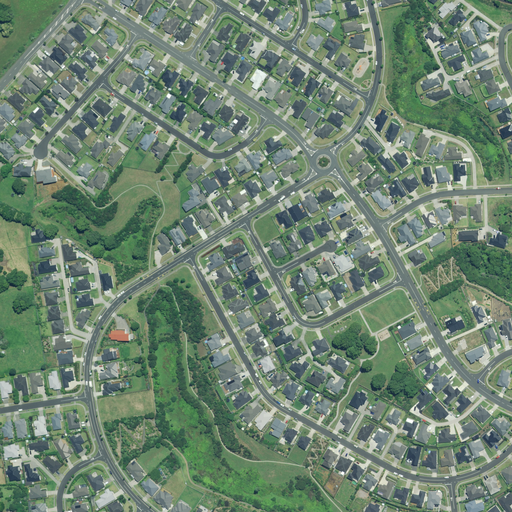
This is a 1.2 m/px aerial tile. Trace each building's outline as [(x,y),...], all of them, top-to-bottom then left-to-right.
[(153,0),(152,0),(140,0),(137,6),(135,9),(140,12),(139,13),(144,16),(147,12),(147,11),(153,0)] [(178,0),(177,2),(179,4),(178,6),(186,11),(193,0),(178,0)] [(262,0),(260,3),(256,0),(251,0),(249,4),(255,9),(255,10),(260,14),(267,3),(263,0),(262,0)] [(322,0),(323,3),(315,5),(317,11),(320,10),(320,15),(327,14),(326,11),(332,10),(331,4),(333,4),(331,0),(322,0)] [(352,5),(351,1),(345,3),(349,17),(360,14),(358,7),(357,7),(356,4),(352,5)] [(439,15),(443,18),(451,10),(451,11),(455,6),(451,2),(450,4),(449,3),(447,5),(445,3),(439,10),(442,13),(439,15)] [(202,5),(197,3),(192,11),(194,12),(189,20),(195,23),(197,19),(199,20),(203,15),(208,8),(202,4),(202,5)] [(168,11),(162,7),(158,13),(156,11),(154,14),(152,13),(149,19),(159,25),(163,17),(164,17),(168,11)] [(282,11),(276,7),(273,12),(267,8),(263,14),(269,18),(268,19),(273,23),(282,11)] [(464,13),(458,9),(448,22),(450,24),(450,23),(454,26),(459,20),(462,22),(465,18),(462,15),(464,13)] [(294,16),(289,13),(283,21),(279,18),(276,23),(280,26),(279,27),(286,32),(290,26),(288,24),(294,16)] [(94,17),(90,15),(89,17),(86,15),(82,21),(87,24),(92,26),(92,27),(97,31),(101,25),(96,23),(97,21),(93,18),(94,17)] [(182,20),(175,16),(173,19),(172,19),(170,22),(166,20),(163,24),(165,25),(163,28),(172,34),(182,20)] [(335,21),(328,17),(325,21),(321,18),(317,24),(331,32),(334,27),(332,26),(335,21)] [(358,26),(357,21),(343,24),(346,33),(357,30),(357,32),(364,30),(362,25),(358,26)] [(478,21),(473,23),(481,41),(487,39),(485,34),(487,33),(486,32),(488,31),(485,25),(483,25),(482,23),(480,24),(478,21)] [(178,31),(174,36),(179,39),(178,40),(182,42),(182,41),(185,42),(188,38),(189,39),(191,35),(190,35),(195,28),(187,23),(183,30),(182,29),(180,32),(178,31)] [(234,26),(230,23),(226,29),(223,27),(219,33),(220,33),(217,38),(222,41),(224,39),(227,41),(231,36),(228,35),(234,26)] [(85,30),(79,24),(75,29),(73,27),(69,32),(82,43),(88,37),(83,32),(85,30)] [(108,27),(104,31),(109,36),(105,41),(112,47),(117,42),(116,41),(119,38),(118,37),(119,36),(115,32),(116,31),(112,28),(111,30),(108,27)] [(440,34),(435,27),(427,32),(428,33),(425,35),(427,38),(429,36),(433,41),(435,39),(436,41),(443,36),(441,33),(440,34)] [(477,42),(470,29),(465,32),(465,31),(460,33),(465,43),(467,42),(469,46),(477,42)] [(251,38),(243,32),(236,42),(238,44),(236,48),(242,52),(251,38)] [(75,40),(68,33),(62,40),(59,44),(71,54),(74,51),(73,50),(76,48),(71,44),(75,40)] [(315,36),(312,34),(306,43),(312,47),(311,48),(316,51),(324,38),(319,35),(316,40),(314,38),(315,36)] [(365,35),(361,35),(361,36),(355,35),(355,40),(350,39),(349,44),(351,44),(350,47),(365,49),(366,44),(364,43),(365,35)] [(332,40),(329,38),(323,46),(330,50),(325,58),(330,61),(341,45),(336,42),(334,44),(331,42),(332,40)] [(109,50),(98,40),(92,46),(99,53),(98,54),(103,59),(107,54),(106,53),(109,50)] [(258,43),(255,41),(250,48),(253,51),(250,55),(256,59),(265,46),(259,42),(258,43)] [(219,46),(213,42),(207,51),(212,55),(210,59),(216,63),(226,47),(221,44),(219,46)] [(458,53),(455,46),(451,47),(450,44),(442,47),(444,51),(439,53),(441,60),(458,53)] [(50,57),(63,69),(66,67),(63,64),(69,57),(57,46),(53,50),(55,51),(50,57)] [(479,48),(473,51),(475,57),(472,58),(475,63),(489,57),(487,52),(482,54),(479,48)] [(92,53),(89,49),(81,58),(86,63),(87,62),(90,64),(89,65),(91,67),(90,68),(92,70),(97,64),(96,63),(99,59),(95,56),(93,58),(90,55),(92,53)] [(152,54),(146,51),(143,56),(142,56),(140,58),(141,59),(139,61),(136,59),(132,64),(137,67),(138,66),(144,70),(152,58),(150,57),(152,54)] [(272,53),(268,51),(263,59),(268,62),(267,65),(272,68),(280,56),(273,52),(272,53)] [(234,56),(228,52),(222,61),(227,65),(224,69),(230,72),(240,57),(235,54),(234,56)] [(348,57),(342,53),(335,63),(341,68),(343,66),(347,69),(352,61),(348,58),(348,57)] [(464,61),(461,54),(445,61),(448,67),(450,66),(452,72),(461,68),(459,63),(464,61)] [(60,68),(48,56),(40,65),(47,72),(50,69),(54,74),(60,68)] [(160,63),(154,59),(150,66),(155,69),(153,74),(158,77),(166,65),(160,62),(160,63)] [(290,62),(284,59),(278,69),(279,70),(277,73),(282,76),(287,70),(289,72),(293,66),(289,64),(290,62)] [(253,66),(244,60),(240,64),(243,66),(241,69),(239,67),(235,73),(240,76),(237,80),(242,84),(246,77),(245,76),(249,71),(249,72),(253,66)] [(84,69),(77,63),(75,65),(73,63),(69,67),(79,76),(78,77),(82,81),(87,76),(84,74),(88,70),(85,68),(84,69)] [(172,69),(169,66),(165,73),(167,74),(164,79),(168,82),(166,86),(170,89),(180,74),(175,71),(174,73),(171,71),(172,69)] [(302,69),(297,66),(290,76),(294,78),(292,83),(298,87),(307,73),(301,70),(302,69)] [(135,76),(124,69),(122,73),(121,72),(116,80),(122,84),(122,83),(128,87),(135,76)] [(267,75),(258,69),(251,80),(255,83),(252,87),(258,90),(267,75)] [(481,69),(477,71),(481,81),(493,77),(490,69),(486,70),(486,69),(482,70),(481,69)] [(37,77),(32,73),(28,77),(42,89),(47,84),(44,81),(47,78),(44,75),(41,78),(39,75),(37,77)] [(144,77),(140,74),(131,89),(136,92),(138,88),(144,92),(146,88),(144,87),(146,84),(144,83),(145,80),(143,79),(144,77)] [(321,84),(309,76),(304,84),(306,85),(303,90),(306,91),(304,94),(308,97),(314,87),(317,90),(321,84)] [(79,82),(73,77),(69,82),(66,79),(61,83),(72,93),(77,88),(75,86),(79,82)] [(188,82),(182,78),(179,82),(180,84),(179,86),(181,87),(180,89),(183,91),(180,95),(184,98),(194,83),(189,80),(188,82)] [(437,83),(436,79),(432,81),(429,78),(421,82),(420,84),(419,85),(422,92),(426,90),(425,88),(437,83)] [(40,90),(27,79),(23,83),(25,85),(20,90),(24,94),(25,92),(27,94),(29,92),(31,94),(33,92),(36,94),(40,90)] [(493,79),(487,82),(488,85),(486,86),(490,94),(501,90),(498,84),(496,85),(493,79)] [(276,84),(270,80),(263,89),(269,93),(266,97),(271,100),(282,84),(278,81),(276,84)] [(458,83),(454,85),(457,94),(461,92),(463,98),(470,95),(465,82),(459,84),(458,83)] [(70,94),(59,84),(51,92),(59,99),(62,95),(66,99),(70,94)] [(210,93),(198,86),(196,89),(198,90),(197,92),(194,90),(193,92),(198,96),(195,101),(200,105),(206,97),(207,97),(210,93)] [(321,91),(319,90),(317,93),(321,96),(318,101),(324,104),(332,92),(327,88),(326,89),(323,87),(321,91)] [(155,91),(151,89),(145,98),(155,105),(163,93),(158,90),(155,94),(154,93),(155,91)] [(431,95),(426,93),(425,98),(435,101),(449,96),(447,90),(442,93),(440,90),(431,95)] [(293,95),(287,91),(284,96),(279,92),(274,99),(280,103),(279,104),(284,108),(293,95)] [(26,100),(17,92),(13,96),(12,95),(8,100),(21,111),(25,107),(22,105),(26,100)] [(177,98),(173,95),(170,99),(166,96),(160,106),(164,109),(163,110),(168,114),(171,109),(170,108),(177,98)] [(216,98),(212,95),(208,102),(207,101),(204,105),(206,106),(203,109),(208,112),(208,113),(213,117),(217,111),(223,102),(217,98),(216,98)] [(340,95),(333,105),(350,116),(353,111),(349,108),(353,103),(340,95)] [(51,102),(44,96),(40,101),(46,107),(44,109),(51,115),(56,110),(55,109),(58,106),(53,101),(51,102)] [(499,98),(497,99),(500,106),(502,105),(502,107),(507,105),(505,100),(502,101),(502,100),(500,101),(499,98)] [(104,102),(100,99),(93,107),(105,118),(113,108),(109,104),(108,105),(104,102)] [(302,103),(297,100),(292,107),(296,110),(293,115),(298,118),(308,103),(304,100),(302,103)] [(174,110),(170,116),(181,123),(188,113),(185,111),(187,109),(185,108),(187,105),(181,102),(175,111),(174,110)] [(15,111),(6,103),(3,107),(2,106),(0,108),(0,112),(11,122),(16,116),(13,114),(15,111)] [(235,111),(225,105),(218,116),(228,122),(235,111)] [(511,113),(509,107),(505,109),(505,110),(502,111),(502,112),(497,115),(500,122),(503,121),(503,122),(511,119),(509,114),(511,113)] [(46,113),(40,108),(36,114),(33,112),(30,116),(30,117),(41,127),(45,122),(41,118),(46,113)] [(320,116),(308,108),(302,117),(309,121),(306,126),(312,129),(320,116)] [(95,113),(91,109),(87,114),(86,113),(82,118),(94,129),(100,123),(96,120),(97,119),(93,115),(95,113)] [(380,131),(388,116),(384,114),(386,111),(382,109),(380,114),(378,113),(378,115),(377,115),(375,119),(376,119),(374,123),(377,125),(375,129),(380,131)] [(203,116),(196,112),(194,115),(191,113),(187,120),(192,123),(189,128),(194,131),(203,116)] [(344,117),(337,112),(336,115),(332,112),(328,119),(341,128),(344,123),(341,121),(344,117)] [(115,117),(113,121),(114,122),(109,129),(115,133),(127,116),(122,113),(120,115),(120,114),(118,117),(116,116),(115,117)] [(250,118),(244,114),(241,117),(237,115),(235,118),(236,119),(234,122),(236,124),(231,131),(238,135),(242,129),(243,129),(250,118)] [(30,124),(26,120),(24,123),(23,122),(18,127),(31,138),(35,133),(32,130),(35,126),(32,122),(30,124)] [(140,124),(135,120),(127,131),(129,132),(128,134),(130,135),(128,138),(133,142),(140,131),(141,132),(144,127),(140,124)] [(77,125),(72,130),(83,141),(88,135),(84,132),(88,127),(82,122),(78,126),(77,125)] [(210,126),(205,122),(201,128),(206,131),(203,136),(208,140),(217,126),(212,123),(210,126)] [(391,122),(384,136),(388,137),(387,140),(393,143),(399,131),(398,131),(400,126),(391,122)] [(335,128),(331,124),(329,126),(326,124),(321,130),(319,128),(315,132),(319,137),(320,136),(324,139),(326,136),(327,137),(335,128)] [(224,133),(221,130),(212,135),(216,141),(217,141),(220,145),(233,137),(228,130),(224,133)] [(403,146),(408,148),(415,133),(409,131),(408,133),(403,131),(400,138),(405,141),(403,146)] [(155,135),(150,132),(148,135),(145,133),(139,142),(142,144),(140,147),(146,150),(155,135)] [(22,138),(17,133),(12,139),(16,143),(15,144),(20,149),(29,140),(24,135),(22,138)] [(425,135),(421,133),(415,146),(418,148),(415,154),(422,157),(430,139),(425,137),(425,135)] [(79,140),(72,134),(69,138),(66,135),(62,141),(77,154),(82,148),(78,145),(81,143),(78,141),(79,140)] [(275,143),(272,138),(264,143),(266,146),(267,145),(269,148),(266,149),(269,154),(283,145),(280,140),(275,143)] [(379,148),(368,138),(366,140),(363,139),(359,143),(362,146),(364,145),(369,151),(369,152),(372,155),(379,148)] [(111,144),(106,140),(103,143),(99,140),(91,150),(93,152),(91,154),(97,159),(105,147),(107,149),(111,144)] [(163,144),(157,140),(152,147),(159,152),(156,156),(161,159),(169,146),(164,143),(163,144)] [(4,145),(1,142),(0,143),(0,150),(5,155),(4,155),(9,160),(16,152),(13,149),(14,149),(7,142),(4,145)] [(435,158),(439,159),(445,145),(439,142),(437,147),(432,144),(429,153),(435,155),(435,158)] [(456,147),(448,147),(449,155),(445,155),(445,159),(462,158),(462,152),(456,153),(456,147)] [(273,159),(277,165),(287,159),(288,161),(294,157),(288,148),(286,150),(285,148),(281,151),(282,152),(280,153),(279,152),(275,155),(276,157),(273,159)] [(115,154),(112,152),(110,155),(110,156),(108,159),(109,160),(108,162),(113,167),(124,153),(119,149),(115,154)] [(359,154),(355,150),(350,153),(353,156),(348,161),(353,167),(366,155),(363,151),(359,154)] [(66,155),(61,151),(56,156),(68,166),(70,165),(71,166),(75,162),(72,160),(74,157),(71,155),(70,156),(67,153),(66,155)] [(397,152),(392,155),(402,168),(409,163),(404,157),(406,155),(403,151),(399,155),(397,152)] [(262,155),(260,152),(254,156),(252,153),(247,157),(256,170),(261,168),(259,165),(261,163),(259,160),(261,159),(260,156),(262,155)] [(382,155),(378,158),(389,173),(391,172),(392,173),(395,170),(394,168),(395,167),(387,157),(385,159),(382,155)] [(252,169),(245,159),(240,162),(241,163),(235,167),(239,173),(245,169),(247,173),(252,169)] [(93,167),(87,162),(83,168),(81,166),(77,172),(83,176),(83,175),(88,179),(91,173),(89,172),(93,167)] [(283,167),(284,168),(281,169),(282,170),(280,171),(282,174),(281,174),(284,179),(291,174),(290,173),(293,172),(294,173),(301,169),(298,164),(296,165),(294,163),(291,166),(289,163),(283,167)] [(366,166),(364,163),(358,168),(361,173),(357,177),(361,181),(373,170),(368,164),(366,166)] [(460,164),(454,164),(454,180),(460,180),(460,176),(466,176),(466,165),(461,165),(461,167),(460,167),(460,164)] [(18,165),(14,168),(14,173),(19,173),(19,177),(29,177),(29,168),(23,168),(23,165),(18,165)] [(197,169),(193,165),(189,168),(191,170),(187,174),(189,176),(188,177),(193,182),(205,170),(201,166),(197,169)] [(432,178),(430,166),(423,168),(424,174),(422,175),(423,182),(425,182),(426,186),(430,185),(430,184),(435,183),(434,177),(432,178)] [(445,167),(436,168),(439,182),(451,180),(449,172),(446,173),(445,167)] [(35,171),(37,182),(43,181),(44,184),(57,181),(56,177),(52,178),(50,169),(35,171)] [(223,173),(220,169),(215,172),(224,187),(230,184),(228,181),(232,178),(229,173),(230,173),(228,169),(223,173)] [(103,173),(99,171),(93,179),(89,185),(93,188),(95,185),(101,189),(104,185),(103,184),(106,179),(105,178),(107,175),(103,172),(103,173)] [(278,178),(274,172),(268,176),(266,173),(261,176),(266,184),(265,184),(268,189),(274,185),(272,182),(278,178)] [(383,180),(379,176),(374,180),(372,178),(366,182),(369,187),(367,188),(370,192),(374,189),(373,188),(383,180)] [(219,187),(214,179),(210,182),(207,177),(201,181),(208,193),(219,187)] [(420,184),(415,178),(411,180),(410,179),(409,180),(407,178),(403,180),(410,192),(417,188),(416,186),(420,184)] [(406,194),(396,179),(393,181),(395,186),(393,187),(392,185),(388,187),(391,191),(389,192),(393,198),(399,194),(402,198),(406,194)] [(254,184),(251,180),(244,185),(250,194),(249,194),(252,199),(258,195),(257,194),(262,191),(256,182),(254,184)] [(331,193),(329,188),(321,192),(322,195),(318,197),(321,203),(329,199),(330,201),(336,198),(333,192),(331,193)] [(193,189),(189,192),(192,197),(187,200),(188,202),(185,202),(185,203),(181,206),(185,213),(194,208),(193,207),(200,203),(196,196),(199,195),(196,191),(195,192),(193,189)] [(379,190),(371,195),(375,202),(376,201),(380,208),(381,207),(383,210),(391,204),(387,199),(384,195),(382,196),(379,190)] [(242,195),(240,193),(232,198),(238,208),(248,201),(244,194),(242,195)] [(313,197),(311,194),(306,197),(307,199),(302,202),(305,207),(307,206),(311,214),(320,209),(317,204),(318,203),(315,196),(313,197)] [(228,200),(225,196),(215,203),(217,206),(220,205),(222,208),(219,209),(222,213),(226,210),(229,214),(235,210),(232,206),(231,207),(227,201),(228,200)] [(346,210),(341,201),(331,206),(332,208),(329,210),(331,212),(328,213),(330,218),(346,210)] [(305,217),(298,204),(288,210),(295,223),(305,217)] [(453,205),(454,220),(460,220),(459,215),(466,215),(466,206),(463,206),(459,206),(459,205),(453,205)] [(469,208),(467,209),(467,215),(471,215),(471,219),(475,219),(475,222),(480,222),(479,205),(474,205),(474,207),(469,208)] [(440,207),(435,209),(443,225),(448,222),(447,219),(451,217),(448,213),(450,212),(448,208),(445,210),(444,208),(442,210),(440,207)] [(207,216),(203,210),(196,214),(206,228),(211,225),(210,223),(216,220),(211,213),(207,216)] [(293,225),(286,210),(276,215),(280,224),(284,223),(287,228),(293,225)] [(426,212),(422,215),(429,228),(437,224),(433,216),(435,215),(432,211),(427,214),(426,212)] [(354,218),(351,214),(337,222),(341,230),(348,226),(349,228),(354,225),(351,219),(354,218)] [(417,221),(416,218),(407,222),(410,228),(412,227),(417,238),(422,235),(421,232),(422,231),(421,228),(422,228),(418,220),(417,221)] [(328,225),(326,221),(322,223),(322,224),(320,226),(319,224),(314,226),(319,234),(320,234),(322,238),(327,234),(326,233),(332,229),(329,224),(328,225)] [(405,224),(397,228),(401,235),(398,237),(401,242),(404,241),(405,242),(407,240),(410,245),(415,242),(405,224)] [(308,227),(297,232),(303,244),(313,239),(312,237),(313,236),(308,227)] [(364,236),(359,227),(348,233),(350,236),(345,238),(348,244),(364,236)] [(176,233),(174,230),(169,232),(178,246),(183,243),(187,241),(180,230),(176,233)] [(462,231),(458,232),(459,240),(471,239),(471,241),(479,241),(479,235),(479,230),(462,231)] [(34,238),(29,238),(29,244),(42,243),(41,241),(44,241),(44,237),(39,237),(39,233),(36,233),(36,232),(34,232),(34,238)] [(170,245),(162,232),(156,236),(161,243),(157,246),(159,249),(158,249),(161,255),(168,250),(167,249),(169,248),(168,246),(170,245)] [(428,242),(431,248),(445,240),(443,236),(444,236),(442,232),(433,237),(434,238),(432,239),(432,240),(428,242)] [(297,240),(293,233),(289,235),(292,242),(290,243),(292,246),(288,247),(292,253),(297,251),(303,248),(301,245),(302,244),(299,239),(297,240)] [(491,238),(489,243),(505,248),(508,237),(498,234),(496,239),(491,238)] [(364,245),(362,240),(356,244),(357,247),(356,248),(358,250),(352,253),(355,259),(372,250),(369,243),(364,245)] [(243,244),(242,241),(236,244),(234,242),(223,248),(229,259),(235,256),(234,256),(240,252),(241,253),(247,250),(244,243),(243,244)] [(278,245),(276,242),(271,245),(274,251),(273,252),(277,259),(281,257),(282,257),(287,255),(281,243),(278,245)] [(69,244),(61,245),(63,262),(78,261),(77,252),(72,253),(71,248),(69,248),(69,244)] [(40,253),(36,253),(36,259),(51,257),(51,256),(54,256),(53,251),(47,252),(47,249),(39,250),(40,253)] [(411,259),(415,265),(427,259),(423,253),(421,254),(420,253),(418,254),(416,250),(408,254),(411,259)] [(218,258),(216,254),(209,257),(212,263),(208,265),(211,271),(225,263),(222,256),(218,258)] [(245,257),(237,261),(242,271),(253,265),(250,261),(252,260),(249,254),(244,256),(245,257)] [(373,260),(370,254),(358,261),(362,268),(363,267),(365,270),(381,261),(378,256),(373,260)] [(345,258),(344,255),(334,260),(337,266),(339,265),(343,272),(353,266),(351,262),(349,263),(346,257),(345,258)] [(336,273),(329,260),(323,264),(323,265),(318,267),(322,274),(328,271),(328,272),(327,273),(329,277),(336,273)] [(39,268),(35,268),(36,275),(57,273),(56,267),(48,268),(47,262),(38,263),(39,268)] [(80,262),(74,263),(74,265),(70,266),(71,270),(67,271),(68,278),(89,274),(88,267),(81,268),(80,262)] [(215,280),(217,285),(232,277),(229,272),(228,272),(225,266),(215,271),(219,278),(215,280)] [(384,272),(381,266),(369,273),(370,276),(368,277),(371,283),(384,276),(383,273),(384,272)] [(316,273),(312,267),(303,272),(310,286),(311,285),(312,287),(315,285),(314,283),(317,282),(315,277),(316,276),(314,274),(316,273)] [(261,280),(255,269),(248,273),(250,276),(248,277),(249,279),(244,281),(247,288),(261,280)] [(365,285),(357,270),(351,273),(352,276),(350,277),(354,285),(353,285),(356,292),(361,289),(361,287),(365,285)] [(108,273),(101,274),(103,291),(107,291),(107,289),(111,288),(111,287),(113,286),(111,276),(108,276),(108,273)] [(42,283),(38,283),(39,289),(57,287),(57,286),(59,286),(59,281),(52,281),(51,277),(41,278),(42,283)] [(298,280),(296,277),(292,279),(293,280),(290,282),(295,290),(297,291),(299,295),(308,291),(301,278),(298,280)] [(85,280),(76,281),(75,283),(73,284),(74,292),(88,291),(88,289),(89,289),(89,283),(86,284),(85,280)] [(234,290),(230,283),(223,287),(224,290),(223,290),(225,294),(223,295),(227,300),(239,293),(236,288),(234,290)] [(266,290),(263,284),(256,288),(259,293),(254,296),(257,301),(270,294),(267,289),(266,290)] [(347,290),(343,284),(337,287),(335,284),(330,287),(338,301),(343,298),(341,294),(347,290)] [(332,298),(328,291),(322,295),(321,292),(316,295),(324,308),(329,305),(327,301),(332,298)] [(56,293),(42,295),(44,306),(56,304),(55,299),(57,299),(56,293)] [(87,295),(79,297),(79,299),(76,300),(76,302),(73,303),(74,309),(92,306),(91,300),(88,301),(87,295)] [(322,311),(313,295),(309,298),(310,300),(303,303),(308,312),(314,309),(317,314),(322,311)] [(243,302),(241,298),(229,305),(234,314),(250,305),(247,300),(243,302)] [(274,303),(272,298),(267,301),(268,303),(260,307),(262,313),(264,317),(278,310),(274,302),(274,303)] [(59,306),(49,307),(50,311),(46,311),(47,317),(45,317),(45,321),(60,319),(59,306)] [(92,312),(86,310),(85,312),(82,310),(80,314),(77,313),(74,321),(77,323),(76,326),(81,329),(86,318),(88,319),(92,312)] [(245,312),(237,316),(239,319),(238,320),(242,329),(255,322),(252,316),(248,319),(245,312)] [(278,317),(276,313),(270,316),(271,318),(265,321),(268,325),(270,324),(273,330),(286,323),(283,318),(278,321),(276,317),(278,317)] [(465,327),(462,320),(457,322),(455,318),(445,322),(447,327),(449,326),(451,333),(465,327)] [(511,320),(511,319),(504,320),(505,324),(503,324),(504,330),(502,331),(503,335),(508,335),(509,340),(511,339),(511,320)] [(61,321),(53,322),(53,326),(50,327),(51,335),(61,334),(61,332),(62,333),(61,321)] [(415,327),(412,321),(398,330),(403,339),(416,331),(414,328),(415,327)] [(498,339),(493,327),(484,331),(489,341),(488,342),(490,348),(497,345),(495,341),(498,339)] [(258,333),(255,328),(246,333),(248,337),(247,338),(250,343),(263,336),(261,332),(258,333)] [(117,329),(117,331),(112,331),(112,335),(111,335),(111,338),(112,338),(112,340),(119,340),(119,341),(131,341),(131,334),(126,334),(126,330),(117,329)] [(295,339),(291,333),(287,335),(285,331),(284,332),(282,329),(277,332),(279,336),(272,337),(273,339),(271,340),(275,347),(283,343),(284,345),(295,339)] [(220,340),(216,333),(211,337),(212,339),(207,342),(211,351),(216,348),(216,349),(222,346),(219,340),(220,340)] [(420,334),(406,342),(410,350),(411,349),(412,350),(423,343),(421,339),(422,339),(420,334)] [(476,345),(472,335),(457,342),(459,347),(461,346),(463,351),(476,345)] [(57,338),(55,338),(56,344),(54,345),(54,350),(72,348),(71,342),(65,342),(64,337),(57,338)] [(320,341),(320,339),(319,340),(318,339),(313,342),(317,349),(313,351),(316,356),(330,348),(325,338),(320,341)] [(266,345),(264,341),(261,342),(260,341),(256,343),(257,344),(252,347),(257,356),(262,354),(263,356),(268,353),(264,346),(266,345)] [(296,350),(293,345),(285,349),(287,353),(284,355),(288,361),(303,353),(300,348),(296,350)] [(484,351),(482,346),(466,353),(469,360),(470,360),(471,363),(475,361),(475,360),(477,359),(477,358),(483,355),(482,353),(484,351)] [(411,356),(416,364),(426,358),(427,360),(432,357),(429,353),(430,352),(427,347),(423,349),(424,351),(416,356),(415,354),(411,356)] [(229,353),(226,348),(213,356),(214,358),(213,358),(215,361),(212,362),(216,368),(232,359),(228,353),(229,353)] [(111,352),(111,349),(105,349),(106,355),(103,355),(104,361),(112,360),(112,359),(118,358),(117,351),(111,352)] [(57,354),(59,365),(73,363),(72,351),(68,351),(68,353),(63,354),(62,353),(57,354)] [(276,368),(269,356),(265,359),(260,362),(263,367),(266,373),(271,370),(271,371),(276,368)] [(346,361),(338,356),(336,360),(331,358),(327,365),(333,368),(334,367),(344,373),(348,365),(345,363),(346,361)] [(234,366),(231,361),(220,368),(222,373),(220,374),(224,381),(238,373),(235,368),(237,367),(235,365),(234,366)] [(309,364),(302,361),(300,365),(294,361),(293,364),(290,363),(287,368),(295,372),(293,377),(300,381),(309,364)] [(433,365),(430,362),(424,368),(425,369),(424,370),(427,373),(423,376),(427,380),(430,377),(429,376),(438,368),(435,364),(433,365)] [(100,373),(101,379),(118,377),(116,364),(107,365),(108,370),(105,371),(105,372),(100,373)] [(66,372),(65,368),(61,369),(64,388),(70,388),(69,382),(75,381),(73,371),(66,372)] [(323,374),(315,370),(311,378),(309,376),(307,380),(319,387),(322,382),(324,383),(326,377),(322,375),(323,374)] [(506,371),(503,370),(498,384),(507,387),(509,382),(507,381),(510,374),(506,372),(506,371)] [(59,382),(57,371),(52,372),(53,376),(48,376),(50,388),(54,388),(54,390),(61,389),(60,382),(59,382)] [(273,383),(273,384),(277,389),(290,378),(284,371),(281,374),(279,372),(270,379),(273,383)] [(36,376),(36,373),(29,374),(33,394),(39,393),(38,387),(44,387),(42,375),(36,376)] [(432,388),(436,393),(450,380),(446,375),(443,378),(438,373),(434,376),(435,377),(433,379),(434,380),(432,382),(435,386),(432,388)] [(23,377),(22,375),(18,375),(18,378),(14,379),(16,389),(18,389),(18,390),(22,390),(23,396),(29,395),(27,377),(23,377)] [(242,379),(240,375),(234,378),(235,379),(225,385),(227,390),(230,389),(231,392),(239,388),(239,389),(243,387),(240,380),(242,379)] [(346,380),(341,378),(337,385),(333,383),(334,380),(331,378),(326,387),(330,389),(331,387),(333,388),(332,390),(339,394),(346,380)] [(5,383),(5,381),(0,382),(2,398),(8,398),(8,393),(13,393),(12,385),(9,385),(9,383),(5,383)] [(113,385),(112,382),(104,384),(105,387),(103,387),(103,390),(102,391),(103,395),(114,393),(113,392),(120,390),(119,389),(121,389),(120,383),(113,385)] [(299,386),(293,382),(291,385),(288,383),(283,392),(287,395),(286,396),(293,400),(296,396),(294,395),(299,386)] [(234,404),(238,409),(253,398),(249,393),(247,391),(245,392),(244,391),(240,394),(240,395),(235,399),(237,402),(234,404)] [(315,394),(308,391),(305,396),(302,395),(299,401),(306,405),(306,404),(310,406),(313,401),(311,400),(315,394)] [(364,394),(358,391),(357,393),(355,392),(352,398),(350,398),(346,406),(355,410),(355,409),(357,409),(359,405),(361,406),(361,404),(363,405),(366,399),(363,397),(364,394)] [(457,409),(461,413),(471,402),(463,393),(459,397),(460,398),(457,400),(461,404),(457,409)] [(416,405),(420,409),(432,398),(429,394),(426,396),(424,394),(422,396),(420,394),(416,397),(420,401),(416,405)] [(331,403),(324,400),(321,405),(318,404),(315,409),(318,411),(317,411),(322,414),(322,413),(326,416),(329,410),(328,409),(331,403)] [(386,405),(379,401),(376,408),(373,407),(370,411),(375,413),(373,418),(378,421),(386,405)] [(436,401),(429,407),(433,411),(430,414),(432,415),(430,417),(433,420),(435,418),(437,421),(442,417),(443,418),(447,415),(436,401)] [(263,409),(258,405),(254,410),(249,405),(246,409),(246,410),(243,414),(247,417),(244,420),(249,424),(263,409)] [(482,421),(483,422),(491,415),(484,408),(483,409),(480,406),(471,414),(474,417),(475,416),(481,422),(482,421)] [(402,413),(395,409),(392,415),(389,414),(385,420),(392,424),(393,423),(397,426),(400,420),(399,419),(402,413)] [(273,416),(264,410),(256,421),(258,423),(256,425),(259,428),(262,431),(273,416)] [(353,416),(346,412),(340,422),(346,425),(343,429),(349,432),(358,415),(354,413),(353,416)] [(62,419),(61,413),(55,414),(56,417),(52,417),(54,430),(62,429),(61,420),(62,419)] [(73,415),(73,413),(67,414),(69,430),(81,428),(80,422),(76,422),(75,419),(78,418),(78,414),(73,415)] [(45,416),(39,417),(39,421),(34,422),(36,430),(35,430),(36,436),(48,434),(47,428),(45,416)] [(282,421),(276,418),(272,427),(276,429),(273,434),(280,438),(287,425),(282,422),(282,421)] [(496,418),(491,424),(502,436),(507,432),(505,430),(506,429),(507,430),(509,428),(509,427),(511,425),(508,422),(507,423),(504,420),(501,423),(496,418)] [(27,434),(25,419),(21,420),(21,421),(15,422),(16,428),(17,428),(18,438),(25,437),(25,435),(27,434)] [(460,435),(463,439),(478,429),(472,420),(465,425),(462,427),(465,431),(460,435)] [(419,423),(414,421),(413,424),(406,421),(403,430),(408,432),(407,436),(413,438),(419,423)] [(13,427),(12,422),(6,423),(7,427),(3,427),(3,432),(4,432),(5,437),(8,437),(9,439),(14,438),(12,427),(13,427)] [(375,426),(370,423),(368,427),(364,424),(357,436),(362,439),(361,441),(365,443),(375,426)] [(422,424),(416,440),(426,444),(428,437),(429,438),(431,433),(426,431),(428,426),(422,424)] [(299,432),(289,427),(287,431),(289,432),(286,439),(288,440),(286,442),(292,445),(299,432)] [(438,436),(439,442),(451,441),(451,440),(456,440),(455,434),(449,434),(449,428),(444,429),(444,430),(441,430),(441,435),(438,436)] [(501,439),(492,430),(489,433),(491,434),(488,436),(486,434),(482,438),(491,448),(495,444),(495,443),(496,442),(497,443),(501,439)] [(382,435),(375,431),(370,439),(376,443),(373,448),(380,452),(390,436),(384,432),(382,435)] [(85,443),(81,435),(76,438),(75,435),(69,438),(78,453),(84,450),(81,445),(85,443)] [(306,438),(302,436),(299,442),(300,443),(299,445),(307,450),(311,444),(310,443),(312,438),(307,436),(306,438)] [(64,444),(61,439),(54,442),(64,460),(71,456),(70,454),(73,453),(71,448),(69,449),(66,443),(64,444)] [(38,442),(29,443),(30,450),(35,450),(35,451),(39,451),(39,452),(46,451),(45,449),(50,449),(49,442),(46,442),(46,440),(38,441),(38,442)] [(485,449),(481,440),(475,443),(475,441),(469,444),(475,459),(481,456),(479,452),(485,449)] [(400,448),(393,444),(389,452),(393,455),(394,453),(396,455),(395,456),(400,459),(407,448),(402,445),(400,448)] [(16,446),(15,445),(9,446),(9,447),(4,447),(5,454),(4,454),(5,458),(13,457),(13,458),(19,457),(18,450),(20,450),(19,445),(16,446)] [(473,461),(466,445),(459,448),(461,451),(459,452),(461,455),(456,457),(459,465),(466,462),(467,464),(473,461)] [(422,448),(417,446),(416,448),(409,447),(406,459),(410,460),(409,461),(412,462),(411,465),(418,467),(422,448)] [(455,465),(452,449),(444,451),(446,458),(441,459),(442,467),(449,465),(449,467),(455,465)] [(437,451),(431,451),(431,454),(428,454),(428,458),(427,458),(427,461),(423,461),(423,466),(427,466),(427,467),(430,467),(430,468),(437,468),(437,451)] [(346,460),(338,455),(335,461),(337,462),(334,467),(342,472),(343,471),(345,472),(352,462),(348,459),(346,460)] [(53,460),(48,456),(42,461),(50,469),(49,469),(53,474),(62,465),(57,460),(56,462),(53,459),(53,460)] [(144,470),(136,461),(132,464),(131,464),(126,468),(139,482),(145,476),(142,472),(144,470)] [(31,469),(30,464),(24,465),(27,483),(41,480),(40,476),(39,476),(38,473),(33,473),(33,469),(31,469)] [(13,467),(13,465),(9,466),(9,469),(8,469),(10,481),(21,479),(20,472),(21,471),(20,466),(13,467)] [(507,468),(501,472),(509,485),(511,482),(511,466),(507,469),(507,468)] [(94,479),(91,474),(87,477),(96,492),(106,486),(103,481),(105,480),(101,474),(94,479)] [(374,477),(367,474),(364,480),(367,481),(364,487),(370,491),(373,485),(375,486),(378,481),(374,478),(374,477)] [(493,477),(488,479),(489,480),(484,483),(490,496),(498,491),(495,484),(497,484),(493,477)] [(160,488),(151,479),(147,483),(145,481),(141,485),(152,496),(160,488)] [(392,483),(386,481),(384,485),(378,483),(375,491),(382,493),(380,497),(385,499),(385,498),(387,499),(392,483)] [(41,491),(40,485),(35,486),(36,488),(30,489),(31,492),(29,493),(30,499),(48,496),(47,491),(41,491)] [(81,488),(80,485),(75,487),(76,492),(73,492),(74,498),(89,495),(88,487),(81,488)] [(477,485),(467,488),(471,500),(486,495),(484,488),(478,490),(477,485)] [(410,489),(405,488),(404,491),(396,488),(394,497),(402,499),(401,503),(406,504),(410,489)] [(111,492),(109,489),(105,491),(106,493),(100,496),(101,499),(96,502),(99,508),(116,499),(112,491),(111,492)] [(154,497),(152,500),(168,510),(173,503),(171,501),(174,497),(165,492),(164,494),(160,491),(155,498),(154,497)] [(426,492),(420,491),(419,496),(413,494),(411,502),(418,503),(417,506),(423,508),(426,492)] [(439,492),(429,492),(428,509),(434,509),(434,505),(435,505),(435,506),(436,507),(436,508),(439,509),(440,507),(441,497),(439,496),(439,492)] [(511,504),(511,495),(511,493),(505,497),(504,496),(498,500),(507,511),(510,511),(511,511),(511,508),(510,506),(511,504)] [(476,501),(475,500),(468,503),(465,504),(468,511),(478,511),(485,510),(482,499),(476,501)] [(123,506),(121,502),(114,506),(113,503),(107,506),(110,511),(122,511),(124,511),(122,507),(123,506)] [(177,502),(169,511),(190,511),(191,511),(182,505),(181,506),(177,502)] [(35,505),(36,509),(35,509),(35,510),(32,510),(31,511),(47,511),(46,503),(35,505)] [(86,511),(89,511),(88,503),(72,506),(72,511),(86,511)] [(376,505),(370,503),(368,507),(367,507),(365,511),(378,511),(380,509),(379,509),(380,506),(376,504),(376,505)]
